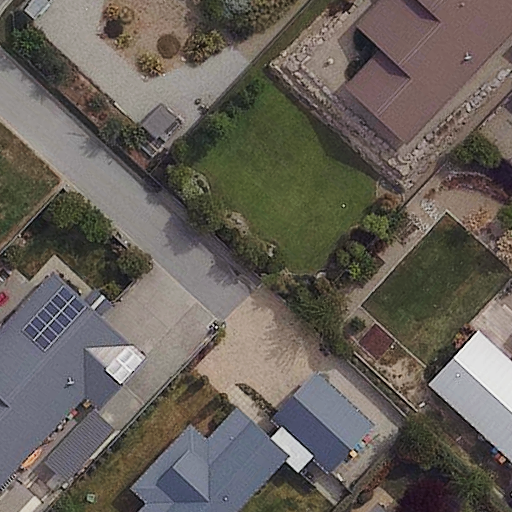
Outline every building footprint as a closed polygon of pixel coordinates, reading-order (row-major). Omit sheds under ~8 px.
[(511,0),(383,0),(362,22),(389,47),(349,88),(404,141),(511,30),(511,0)] [(0,497),(143,351),(56,268),(0,325),(0,497)] [(475,333),(423,392),(511,470),(511,362),(511,364),(475,333)] [(382,423),(319,365),(278,409),(340,467),(382,423)] [(239,511),(293,451),(234,400),(136,511),(239,511)] [(393,511),(379,500),(368,511),(393,511)]
